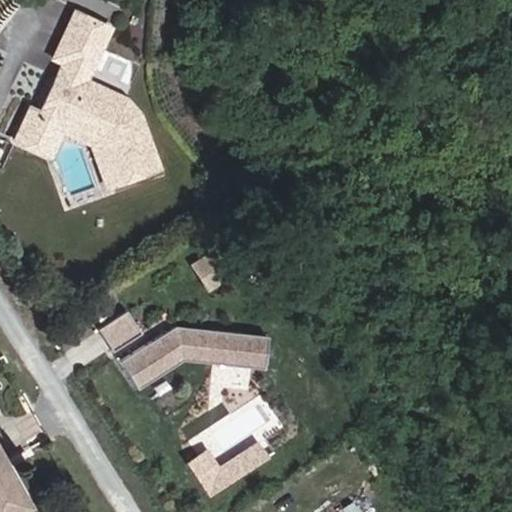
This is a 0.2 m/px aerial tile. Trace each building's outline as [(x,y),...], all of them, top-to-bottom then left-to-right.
[(34,97),(19,129),(30,134),(45,102),(100,129),(116,174),(161,158),(142,104),(129,89),(89,70),(114,18),(80,2),(59,47),(74,54),(68,68),(62,65),(44,102),(34,97)] [(100,129),(45,102),(30,134),(54,146),(66,121),(94,134),(108,176),(116,174),(100,129)] [(226,270),(212,249),(197,259),(211,280),(226,270)] [(117,345),(145,326),(130,304),(102,323),(117,345)] [(179,319),(124,355),(143,382),(187,353),(267,362),(271,329),(179,319)] [(255,437),(216,462),(205,445),(184,458),(206,492),(266,453),(255,437)] [(0,471),(0,511),(5,511),(18,505),(0,471)]
